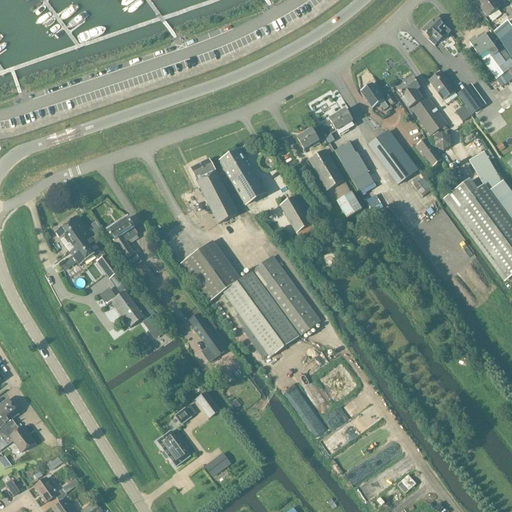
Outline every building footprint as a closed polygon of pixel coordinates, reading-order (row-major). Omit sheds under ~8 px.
[(487,18),(500,7),(494,0),(476,0),(474,2),(487,18)] [(427,27),(423,31),(430,39),(433,36),(438,42),(444,36),(441,33),(445,29),(443,26),(436,18),(429,25),(427,27)] [(511,29),(507,23),(494,34),(504,49),(511,59),(511,29)] [(511,62),(511,61),(503,49),(500,45),(494,49),(483,34),(470,44),(497,80),(511,68),(511,62)] [(508,71),(497,80),(503,88),(511,80),(511,76),(509,71),(508,71)] [(443,102),(456,94),(442,74),(430,83),(443,102)] [(416,92),(420,89),(412,79),(396,90),(403,100),(402,101),(409,110),(422,100),(416,92)] [(458,92),(466,86),(462,80),(454,86),(458,92)] [(372,84),(360,92),(372,110),(380,105),(384,111),(388,108),(372,84)] [(471,86),(458,95),(472,115),(485,106),(471,86)] [(390,106),(395,103),(390,95),(385,98),(390,106)] [(431,137),(447,126),(427,98),(411,110),(431,137)] [(472,117),(464,107),(455,114),(462,124),(472,117)] [(326,138),(352,123),(345,111),(319,127),(326,138)] [(297,139),(304,150),(304,151),(319,142),(312,130),(297,139)] [(397,186),(417,172),(388,133),(369,147),(397,186)] [(416,147),(432,168),(442,161),(426,140),(416,147)] [(349,143),(335,152),(341,163),(355,154),(349,143)] [(501,144),(496,147),(500,153),(505,149),(501,144)] [(245,206),(266,194),(240,150),(220,162),(245,206)] [(327,192),(344,182),(325,151),(310,161),(327,192)] [(511,195),(481,153),(466,164),(483,187),(475,193),(467,183),(444,200),(505,280),(511,274),(511,195)] [(197,181),(215,172),(209,160),(191,170),(197,181)] [(237,216),(215,172),(197,181),(219,225),(237,216)] [(361,212),(351,195),(337,204),(347,221),(361,212)] [(300,241),(304,239),(316,232),(296,199),(281,208),(297,236),(300,241)] [(74,250),(91,238),(76,218),(55,233),(60,241),(65,237),(74,250)] [(126,243),(137,235),(127,219),(107,232),(126,260),(134,255),(126,243)] [(72,252),(70,254),(73,258),(77,264),(79,267),(95,256),(99,262),(106,257),(101,251),(100,252),(91,238),(74,250),(72,252)] [(212,243),(180,266),(208,305),(222,295),(241,282),(212,243)] [(98,263),(110,280),(119,273),(107,256),(106,257),(99,262),(98,263)] [(251,274),(297,336),(299,338),(320,322),(273,258),(251,274)] [(119,273),(110,280),(121,296),(117,299),(112,302),(131,329),(146,317),(134,299),(138,296),(119,273)] [(251,275),(241,282),(222,295),(252,336),(270,360),(298,339),(251,275)] [(358,315),(353,319),(358,326),(364,322),(358,315)] [(198,316),(190,323),(199,336),(207,349),(201,353),(209,364),(224,353),(211,334),(198,316)] [(154,318),(144,324),(149,333),(159,326),(154,318)] [(141,349),(150,342),(144,333),(134,340),(140,349),(141,349)] [(210,418),(219,412),(206,394),(197,400),(210,418)] [(0,436),(13,428),(9,422),(18,415),(8,401),(0,406),(0,436)] [(174,417),(181,425),(192,417),(185,408),(174,417)] [(15,426),(13,428),(0,436),(7,446),(13,442),(22,454),(34,445),(27,435),(29,434),(24,428),(19,431),(15,426)] [(171,432),(157,442),(176,468),(190,458),(171,432)] [(58,459),(53,462),(57,468),(62,464),(58,459)] [(45,504),(58,495),(47,479),(34,488),(45,504)] [(66,495),(79,485),(76,481),(63,490),(66,495)] [(12,482),(6,486),(14,497),(19,493),(12,482)] [(54,511),(73,511),(66,500),(52,509),(54,511)] [(92,511),(98,508),(94,503),(80,511),(92,511)]
